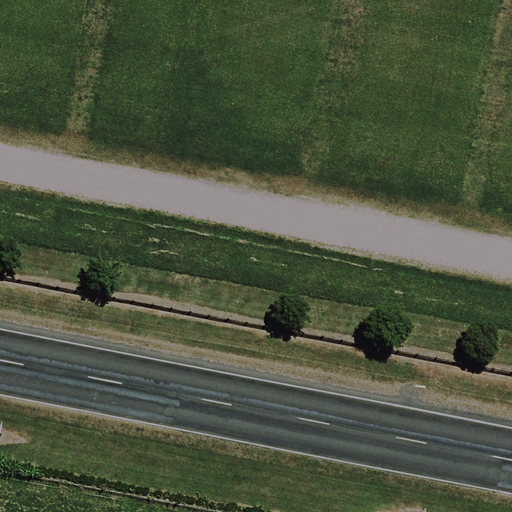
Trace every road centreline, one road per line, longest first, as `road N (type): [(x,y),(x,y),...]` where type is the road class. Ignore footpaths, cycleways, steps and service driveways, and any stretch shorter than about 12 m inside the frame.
road 1 (tertiary): [(0,367),(511,466)]
road 2 (track): [(511,258),(0,164)]
